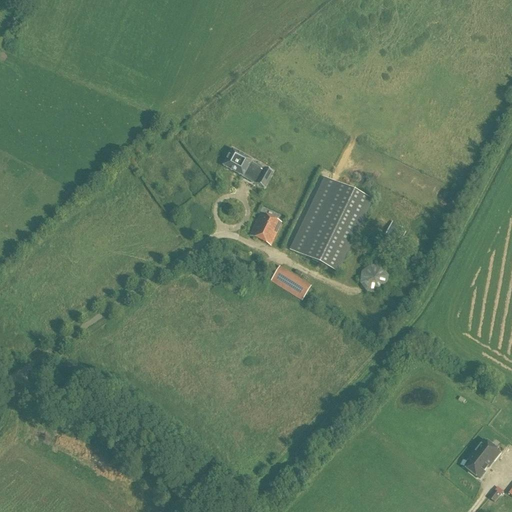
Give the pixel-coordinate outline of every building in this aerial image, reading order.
[(263,170),(250,163),(251,161),(232,151),(223,166),(242,177),(243,175),(256,182),(255,184),(264,189),(273,173),(264,168),(263,170)] [(337,273),(371,201),(325,179),(290,251),(337,273)] [(271,246),(281,224),(260,214),(249,235),(271,246)] [(402,227),(392,222),(385,236),(395,241),(400,231),(402,227)] [(277,285),(285,272),(279,268),(271,281),(277,285)] [(301,301),(310,287),(304,283),(295,297),(301,301)] [(501,454),(486,442),(477,453),(475,452),(468,460),(474,464),(468,471),(478,479),(492,461),(494,462),(501,454)] [(494,492),(489,498),(495,503),(501,496),(495,491),(494,492)]
